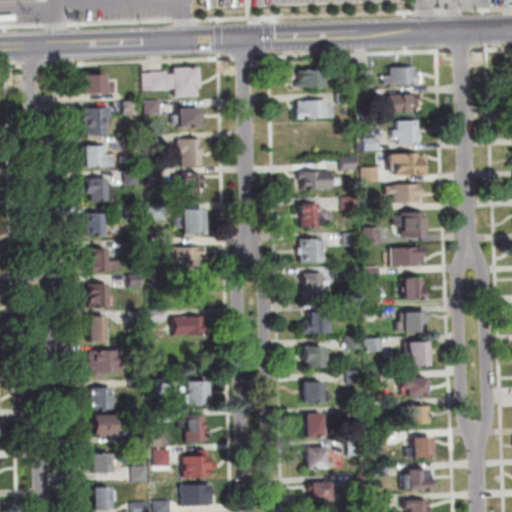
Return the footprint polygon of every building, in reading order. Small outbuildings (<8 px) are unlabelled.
[(143,89),(142,72),(165,72),(165,73),(173,73),(172,67),(198,66),(198,86),(195,87),(195,94),(173,95),(173,87),(167,87),(167,89),(143,89)] [(324,86),(296,87),(294,86),(294,82),(296,81),(298,81),(298,71),(334,70),(334,67),(348,67),(348,83),(334,83),(334,78),(324,78),(324,86)] [(389,85),(389,83),(382,83),(382,76),(389,75),(389,67),(413,67),(413,70),(415,70),(415,72),(420,72),(420,82),(413,82),(413,85),(389,85)] [(358,87),(358,71),(372,71),(372,87),(358,87)] [(82,92),(81,73),(103,73),(103,80),(111,80),(111,91),(82,92)] [(359,106),(358,89),(374,88),(375,105),(359,106)] [(351,104),(337,105),(336,93),(351,93),(351,104)] [(414,112),(387,112),(387,94),(416,93),(416,99),(413,99),(414,112)] [(158,113),(144,113),(144,99),(158,99),(158,113)] [(332,118),(295,119),(295,108),(297,108),(296,101),(325,100),(326,106),(332,106),(332,118)] [(136,115),(122,115),(122,102),(136,102),(136,115)] [(199,118),(195,118),(195,126),(177,126),(177,123),(172,123),(172,115),(176,115),(176,107),(198,106),(199,118)] [(109,117),(104,117),(105,134),(84,134),(83,108),(109,107),(109,117)] [(397,144),(397,137),(392,137),(391,130),(397,130),(396,121),(416,120),(417,144),(397,144)] [(147,146),(147,136),(159,136),(160,145),(147,146)] [(124,150),(124,138),(137,138),(138,149),(124,150)] [(364,152),(364,139),(377,138),(377,151),(364,152)] [(181,166),(181,154),(174,154),(173,144),(176,144),(176,139),(199,139),(200,166),(181,166)] [(84,167),(83,146),(104,145),(104,156),(109,156),(110,166),(84,167)] [(426,174),(393,175),(392,161),(386,161),(386,153),(416,153),(416,155),(425,155),(426,174)] [(341,171),(340,157),(353,157),(353,171),(341,171)] [(377,182),(361,183),(361,169),(376,168),(377,182)] [(138,184),(124,185),(124,171),(138,171),(138,184)] [(160,183),(147,184),(146,171),(159,171),(160,183)] [(301,189),(301,178),(296,178),(296,172),(328,171),(329,188),(301,189)] [(198,198),(188,198),(188,189),(181,190),(181,172),(197,172),(198,198)] [(112,200),(90,200),(90,191),(82,191),(81,186),(84,186),(84,179),(104,178),(105,189),(112,189),(112,200)] [(419,197),(418,184),(391,185),(391,186),(384,186),(384,193),(392,193),(392,202),(416,202),(416,197),(419,197)] [(341,197),(355,196),(355,210),(341,210),(341,197)] [(364,212),(363,198),(377,198),(378,212),(364,212)] [(301,226),(300,211),(298,211),(298,204),(316,203),(316,216),(321,216),(321,226),(301,226)] [(126,218),(125,206),(138,205),(138,218),(126,218)] [(148,220),(147,205),(164,205),(164,219),(148,220)] [(181,234),(181,226),(175,227),(175,218),(181,218),(181,209),(202,208),(202,233),(181,234)] [(399,212),(421,211),(422,236),(400,237),(400,225),(393,226),(392,215),(399,215),(399,212)] [(86,235),(85,213),(101,213),(102,234),(86,235)] [(377,244),(363,245),(362,228),(377,227),(377,244)] [(356,245),(342,246),(341,234),(356,233),(356,245)] [(162,251),(148,251),(147,238),(161,238),(162,251)] [(140,252),(128,253),(128,239),(139,239),(140,252)] [(321,262),(299,262),(298,239),(317,239),(318,254),(321,254),(323,256),(324,259),(321,262)] [(389,265),(389,248),(421,247),(421,262),(408,262),(408,265),(389,265)] [(118,270),(87,271),(87,260),(91,259),(91,249),(104,248),(104,261),(117,260),(118,270)] [(200,266),(171,267),(171,265),(165,265),(165,254),(170,254),(170,248),(199,248),(200,266)] [(364,267),(377,266),(377,276),(364,277),(364,267)] [(344,281),(344,268),(357,267),(357,281),(344,281)] [(127,287),(127,274),(140,273),(140,287),(127,287)] [(148,273),(160,273),(160,284),(148,285),(148,273)] [(302,300),(301,274),(320,273),(320,281),(327,281),(327,288),(321,288),(321,299),(302,300)] [(403,299),(402,276),(419,275),(420,298),(403,299)] [(184,299),(183,285),(186,285),(186,277),(193,277),(193,285),(203,284),(203,298),(197,299),(197,303),(188,304),(188,299),(184,299)] [(90,308),(89,296),(87,296),(86,284),(105,284),(106,307),(90,308)] [(378,306),(366,307),(365,297),(378,297),(378,306)] [(357,301),(357,317),(342,317),(342,301),(357,301)] [(163,322),(148,322),(148,310),(162,309),(163,322)] [(328,332),(302,333),(301,321),(308,321),(308,311),(322,310),(322,320),(328,320),(328,332)] [(142,311),(142,324),(129,325),(128,311),(142,311)] [(403,332),(403,331),(395,331),(395,321),(398,321),(398,312),(424,311),(424,318),(421,318),(422,331),(403,332)] [(105,315),(105,340),(89,341),(88,315),(105,315)] [(205,322),(202,322),(202,334),(171,335),(171,317),(204,316),(205,322)] [(345,349),(344,337),(359,336),(359,349),(345,349)] [(379,351),(366,351),(366,339),(378,338),(379,351)] [(408,366),(408,364),(403,364),(403,354),(407,354),(407,342),(426,342),(427,365),(408,366)] [(131,357),(131,345),(145,345),(145,357),(131,357)] [(322,365),(304,366),(304,359),(302,360),(301,345),(321,345),(322,365)] [(87,351),(120,350),(120,371),(98,371),(98,375),(88,375),(88,371),(83,371),(83,361),(88,361),(87,351)] [(367,371),(379,371),(379,384),(368,384),(367,371)] [(346,384),(345,372),(359,372),(359,384),(346,384)] [(400,395),(399,378),(424,377),(424,395),(400,395)] [(144,389),(130,389),(130,379),(144,379),(144,389)] [(169,397),(153,398),(152,380),(169,379),(169,397)] [(186,406),(186,381),(206,380),(207,405),(186,406)] [(303,402),(302,381),(321,380),(321,390),(326,390),(326,401),(303,402)] [(110,409),(90,409),(89,389),(110,388),(110,409)] [(361,418),(348,418),(347,405),(361,405),(361,418)] [(423,423),(400,424),(399,406),(423,405),(423,423)] [(155,422),(155,412),(169,412),(169,421),(155,422)] [(320,413),(321,436),(304,436),(303,413),(320,413)] [(92,432),(92,415),(114,414),(114,432),(102,432),(102,435),(96,435),(96,432),(92,432)] [(185,441),(184,416),(204,415),(205,441),(185,441)] [(147,444),(130,445),(129,429),(146,429),(147,444)] [(372,445),(371,433),(384,432),(385,444),(372,445)] [(406,458),(405,449),(410,448),(410,438),(429,437),(430,457),(406,458)] [(346,455),(345,441),(362,441),(362,454),(346,455)] [(304,447),(324,446),(325,460),(332,459),(332,468),(304,469),(304,447)] [(153,470),(152,447),(167,447),(168,469),(153,470)] [(182,478),(182,457),(197,456),(197,449),(206,449),(206,462),(213,462),(213,468),(205,469),(206,477),(182,478)] [(92,472),(91,454),(110,454),(110,472),(92,472)] [(385,476),(372,476),(371,463),(385,463),(385,476)] [(131,466),(145,466),(146,481),(132,481),(131,466)] [(424,469),(424,474),(427,474),(428,489),(406,489),(400,489),(400,475),(405,474),(405,469),(424,469)] [(365,475),(365,490),(351,490),(351,476),(365,475)] [(328,481),(328,498),(309,499),(308,482),(328,481)] [(209,499),(206,500),(206,505),(180,506),(179,485),(209,485),(209,499)] [(109,509),(93,509),(92,487),(109,487),(109,490),(114,490),(114,502),(109,502),(109,509)] [(374,507),(373,494),(386,494),(387,507),(374,507)] [(406,511),(406,499),(423,498),(423,511),(406,511)] [(168,500),(168,511),(153,511),(153,501),(168,500)] [(145,511),(130,511),(130,502),(145,502),(145,511)]
